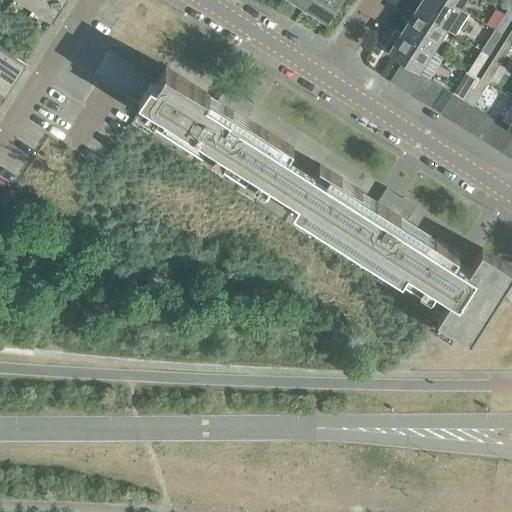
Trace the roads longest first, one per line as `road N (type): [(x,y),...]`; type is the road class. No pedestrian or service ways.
road 1 (tertiary): [(314,427),(0,433)]
road 2 (tertiary): [(511,196),(324,76)]
road 3 (tertiary): [(511,420),(323,420),(314,427)]
road 4 (tertiary): [(314,427),(511,451)]
road 5 (residential): [(0,143),(90,0)]
road 6 (tertiary): [(324,76),(202,0)]
